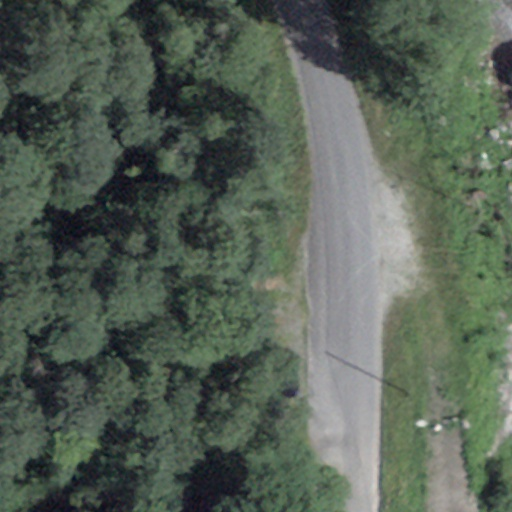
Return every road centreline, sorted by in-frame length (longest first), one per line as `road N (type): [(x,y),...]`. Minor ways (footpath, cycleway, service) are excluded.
road 1 (tertiary): [(352,511),(345,202),(324,77),(298,0)]
road 2 (track): [(345,202),(397,263),(423,315),(455,511)]
